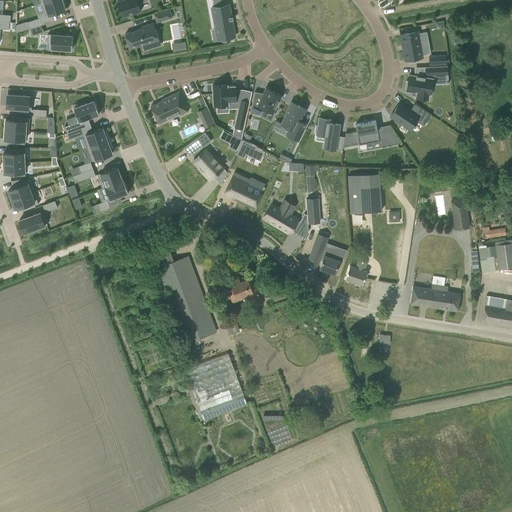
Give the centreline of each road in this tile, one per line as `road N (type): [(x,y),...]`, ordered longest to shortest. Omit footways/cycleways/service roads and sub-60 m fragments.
road 1 (residential): [(333,299),(269,246),(180,205),(162,184),(123,86)]
road 2 (residential): [(265,47),(300,85),(336,102),(374,101),(387,59),(358,0)]
road 3 (track): [(0,277),(180,205)]
road 4 (residential): [(333,299),(382,318),(511,337)]
road 5 (residential): [(265,47),(233,64),(123,86)]
